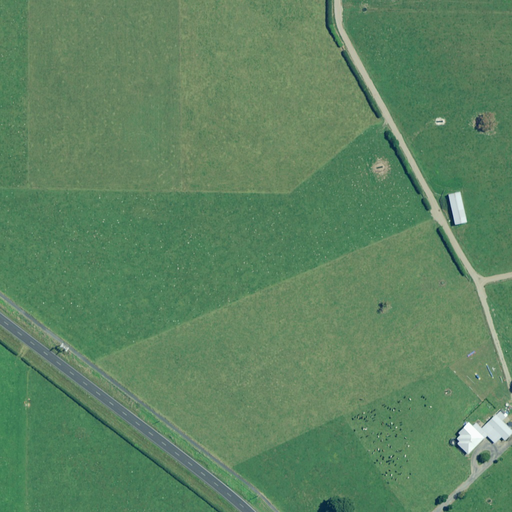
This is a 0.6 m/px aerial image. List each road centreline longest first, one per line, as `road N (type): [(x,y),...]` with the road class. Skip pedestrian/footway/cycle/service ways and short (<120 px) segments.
road 1 (track): [(511,273),(472,281),(457,270),(326,22),(327,0)]
road 2 (tertiary): [(248,511),(0,318)]
